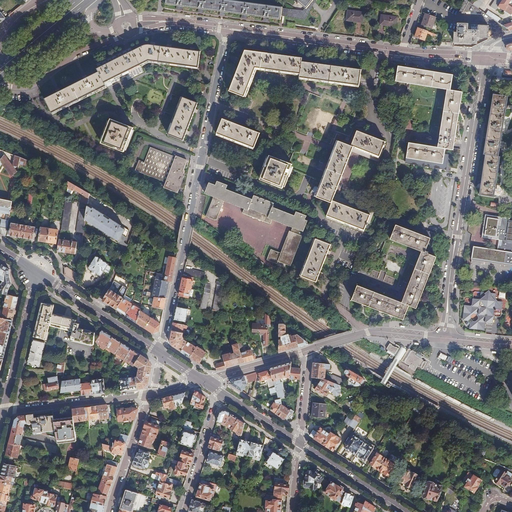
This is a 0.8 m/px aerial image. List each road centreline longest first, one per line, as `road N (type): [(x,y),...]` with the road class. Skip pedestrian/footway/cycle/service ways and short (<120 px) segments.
road 1 (residential): [(226,28),(160,352)]
road 2 (residential): [(447,306),(482,67)]
road 3 (tertiary): [(402,51),(226,28)]
road 4 (secondary): [(35,272),(160,352)]
road 5 (unclassified): [(4,412),(150,394)]
road 6 (unclassified): [(4,412),(35,272)]
road 7 (primary): [(0,85),(36,83),(77,51),(125,34)]
road 8 (tertiary): [(309,350),(374,331),(439,337)]
road 9 (secondary): [(299,444),(405,511)]
road 10 (residential): [(150,394),(109,511)]
road 11 (residential): [(220,393),(183,511)]
